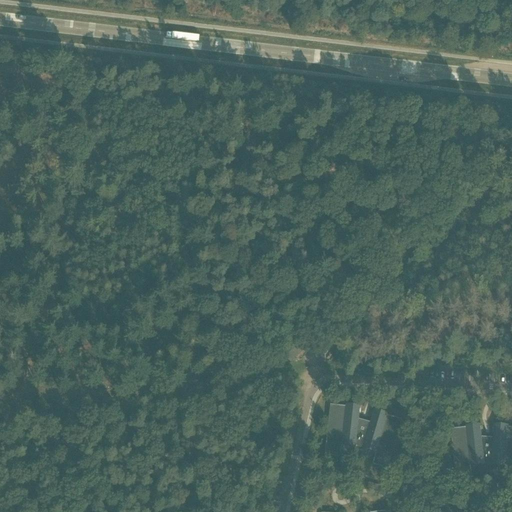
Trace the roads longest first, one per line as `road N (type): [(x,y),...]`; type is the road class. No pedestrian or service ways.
road 1 (track): [(0,410),(116,413),(198,395),(327,343),(490,136)]
road 2 (primary): [(511,80),(0,22)]
road 3 (residential): [(511,387),(318,383),(307,395),(281,511)]
road 4 (track): [(13,410),(68,238)]
